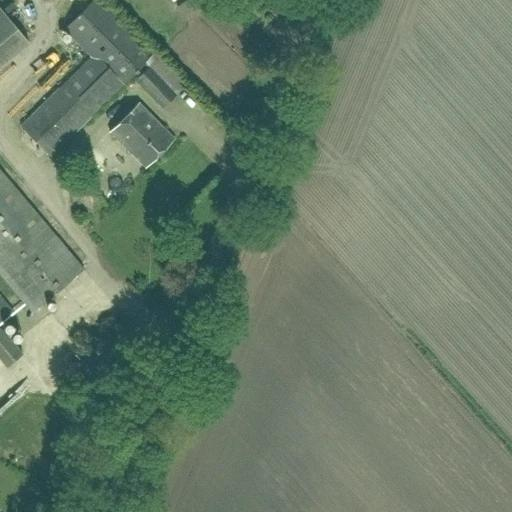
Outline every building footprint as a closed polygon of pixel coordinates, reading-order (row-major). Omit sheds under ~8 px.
[(51,155),(131,73),(136,78),(133,80),(160,107),(185,84),(97,0),(92,0),(62,29),(89,56),(19,126),(51,155)] [(187,20),(210,0),(184,0),(176,7),(187,20)] [(0,66),(28,43),(0,9),(0,66)] [(32,70),(49,83),(60,68),(42,55),(32,70)] [(144,167),(173,139),(137,103),(109,131),(144,167)] [(0,275),(31,312),(82,268),(0,171),(0,275)] [(78,180),(79,196),(99,194),(98,179),(78,180)] [(0,359),(6,367),(22,354),(0,328),(0,320),(12,311),(0,297),(0,359)] [(77,303),(61,317),(70,327),(86,313),(77,303)] [(87,346),(96,355),(111,342),(102,332),(87,346)] [(0,425),(1,427),(18,411),(14,407),(19,402),(0,382),(0,425)]
